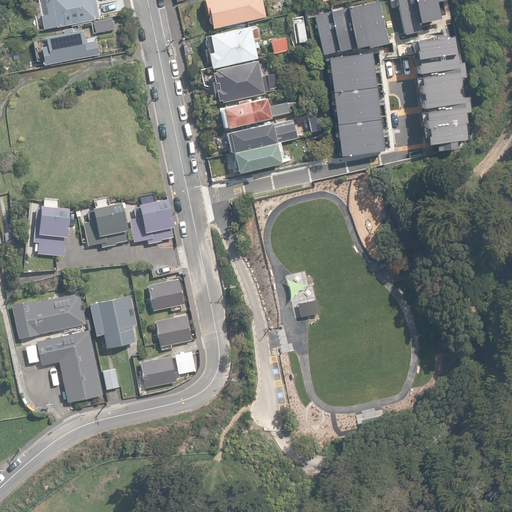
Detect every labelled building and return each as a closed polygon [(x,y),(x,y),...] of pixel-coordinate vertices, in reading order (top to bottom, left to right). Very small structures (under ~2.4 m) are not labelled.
[(99,18),(95,0),(38,0),(44,29),(57,27),(95,20),(95,19),(99,18)] [(209,12),(213,28),(265,17),(261,0),(203,0),(206,12),(207,12),(209,12)] [(374,0),(311,19),(332,171),(486,133),(460,0),(374,0)] [(91,22),(93,32),(115,28),(120,27),(120,28),(126,27),(123,15),(112,17),(112,18),(91,22)] [(309,44),(303,16),(286,20),(292,48),(309,44)] [(207,47),(212,68),(257,58),(255,48),(259,47),(257,41),(259,40),(256,26),(250,27),(250,26),(209,35),(205,36),(206,40),(205,40),(206,47),(207,47)] [(265,29),(267,51),(287,48),(285,27),(265,29)] [(40,47),(44,65),(98,54),(96,40),(86,41),(86,38),(83,38),(81,29),(72,31),(72,28),(63,29),(64,32),(45,36),(47,45),(40,47)] [(183,44),(186,55),(202,51),(200,40),(192,42),(183,44)] [(258,68),(256,60),(214,69),(214,72),(211,72),(213,81),(211,82),(213,92),(215,91),(217,101),(220,100),(221,102),(263,92),(262,91),(274,89),(273,83),(268,84),(265,67),(258,68)] [(267,107),(265,98),(248,102),(247,99),(238,101),(238,104),(222,108),(220,109),(224,127),(227,126),(227,128),(270,118),(270,116),(296,110),(294,102),(287,104),(287,102),(267,107)] [(314,133),(324,131),(322,120),(311,122),(314,133)] [(232,151),(233,152),(275,142),(272,128),(276,127),(275,123),(271,123),(228,132),(225,133),(229,152),(232,151)] [(233,152),(237,172),(280,162),(275,142),(233,152)] [(128,219),(133,242),(147,239),(148,244),(162,241),(161,240),(174,237),(165,197),(154,199),(155,203),(133,207),(135,217),(128,219)] [(82,222),(88,246),(100,243),(101,248),(115,245),(115,243),(127,241),(124,229),(127,229),(121,203),(87,210),(90,220),(82,222)] [(37,253),(62,255),(67,209),(36,206),(32,242),(38,243),(37,253)] [(5,240),(15,237),(14,231),(4,232),(5,240)] [(402,297),(432,291),(431,284),(404,274),(405,276),(398,278),(402,297)] [(147,284),(153,310),(184,303),(178,278),(147,284)] [(439,322),(432,291),(402,297),(416,359),(436,355),(457,350),(454,338),(447,340),(443,321),(439,322)] [(86,324),(79,292),(32,302),(32,300),(11,305),(18,339),(86,324)] [(103,333),(106,347),(135,341),(131,324),(135,323),(129,295),(89,303),(95,335),(103,333)] [(155,320),(160,346),(191,340),(186,314),(155,320)] [(89,339),(87,330),(36,341),(41,365),(58,361),(67,402),(103,394),(91,339),(89,339)] [(174,354),(178,373),(195,370),(191,351),(174,354)] [(139,361),(144,387),(176,381),(171,355),(147,360),(139,361)] [(436,355),(416,359),(422,387),(442,383),(436,355)] [(102,371),(106,388),(118,386),(115,368),(102,371)]
